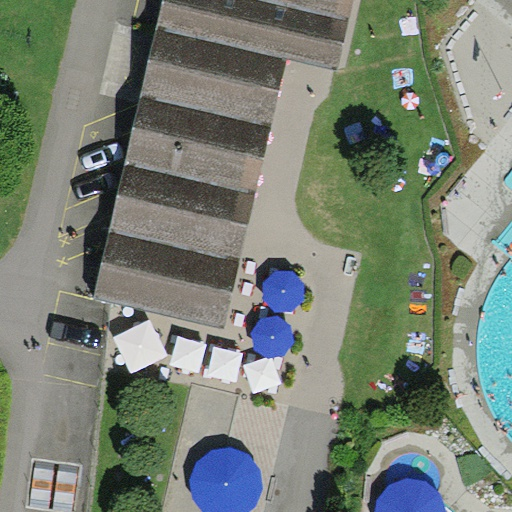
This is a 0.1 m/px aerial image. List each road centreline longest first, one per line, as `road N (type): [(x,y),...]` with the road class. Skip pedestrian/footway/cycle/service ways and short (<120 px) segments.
road 1 (residential): [(17,315),(79,0)]
road 2 (residential): [(17,315),(31,381),(21,511)]
